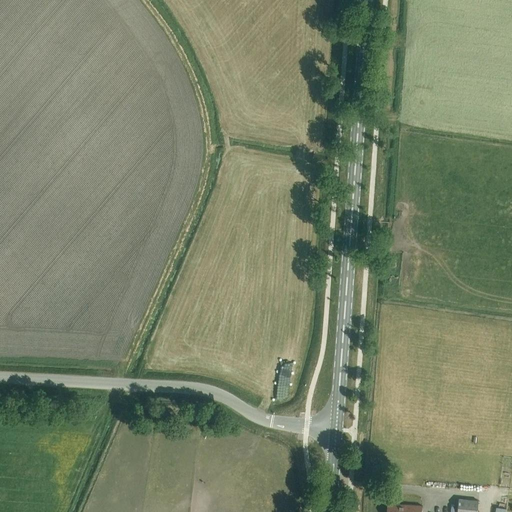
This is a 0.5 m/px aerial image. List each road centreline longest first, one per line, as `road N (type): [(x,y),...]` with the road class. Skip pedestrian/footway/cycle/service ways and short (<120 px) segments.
road 1 (secondary): [(335,430),(366,0)]
road 2 (unclassified): [(335,430),(272,422),(198,389),(0,378)]
